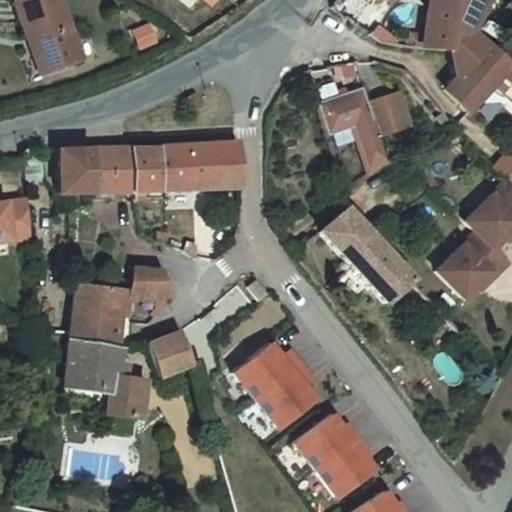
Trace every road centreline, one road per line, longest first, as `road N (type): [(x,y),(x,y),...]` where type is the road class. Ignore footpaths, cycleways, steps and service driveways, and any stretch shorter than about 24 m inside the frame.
road 1 (residential): [(240,45),(252,248),(451,511)]
road 2 (unclassified): [(0,135),(156,86),(240,45)]
